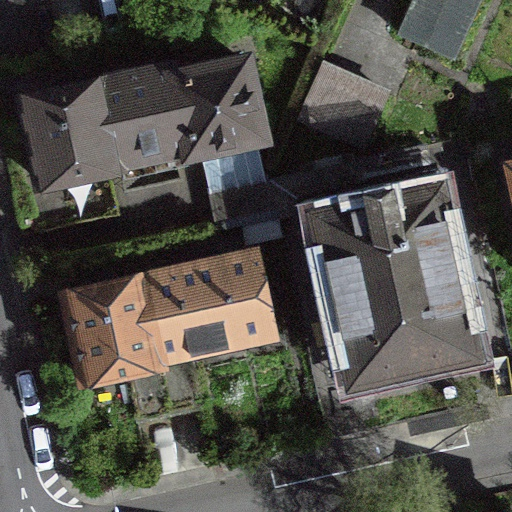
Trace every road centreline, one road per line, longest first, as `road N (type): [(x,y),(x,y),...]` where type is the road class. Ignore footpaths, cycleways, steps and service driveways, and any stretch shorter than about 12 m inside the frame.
road 1 (residential): [(511,456),(228,511)]
road 2 (residential): [(0,351),(34,511)]
